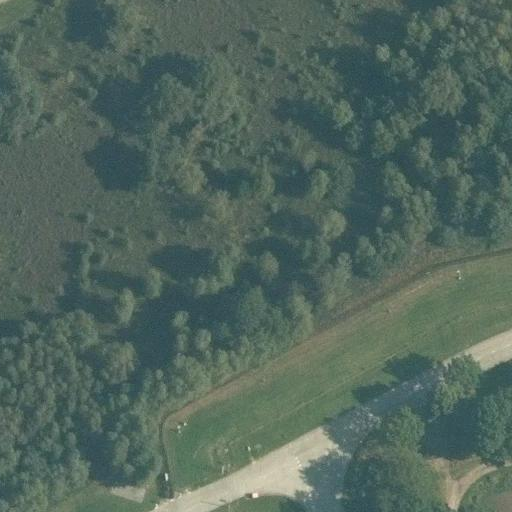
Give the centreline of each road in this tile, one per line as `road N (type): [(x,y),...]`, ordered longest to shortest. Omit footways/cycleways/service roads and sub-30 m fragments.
road 1 (unclassified): [(309,447),(177,511)]
road 2 (unclassified): [(449,511),(437,445),(412,394)]
